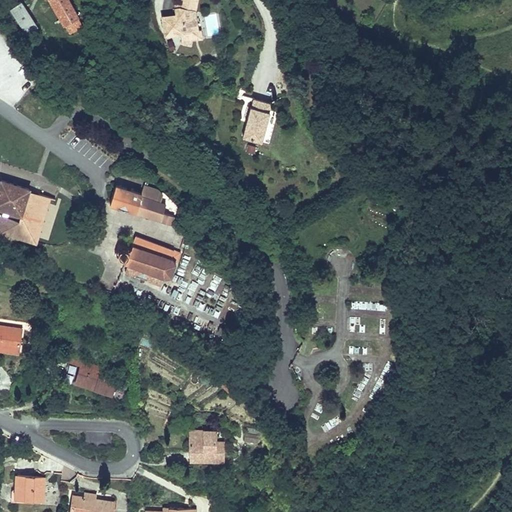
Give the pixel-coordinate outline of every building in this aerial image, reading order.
[(83,25),(79,17),(68,0),(50,0),(69,33),(78,27),(83,25)] [(179,8),(174,9),(176,15),(162,17),(166,36),(181,33),(182,43),(190,45),(191,39),(192,31),(197,30),(194,11),(196,0),(180,0),(180,4),(179,8)] [(20,2),(10,9),(26,34),(37,27),(20,2)] [(200,30),(197,30),(192,31),(191,39),(201,37),(200,30)] [(253,98),(251,106),(269,111),(271,103),(253,98)] [(250,124),(246,123),(243,137),(262,142),(268,116),(270,111),(269,111),(251,106),(250,106),(247,118),(251,119),(250,124)] [(50,197),(28,190),(28,188),(2,180),(0,184),(0,207),(10,210),(8,216),(0,213),(0,234),(13,238),(14,235),(36,241),(50,197)] [(162,194),(157,187),(144,184),(141,192),(116,184),(110,203),(160,219),(160,220),(171,223),(174,214),(164,211),(166,203),(160,201),(162,194)] [(125,271),(161,284),(163,277),(164,277),(171,276),(180,251),(135,235),(131,247),(119,243),(115,254),(126,258),(124,263),(127,264),(125,271)] [(0,348),(18,351),(21,329),(0,325),(0,348)] [(68,362),(81,366),(84,356),(71,352),(68,362)] [(84,356),(81,366),(76,379),(96,386),(95,389),(112,394),(115,385),(118,373),(88,364),(90,358),(84,356)] [(75,382),(95,389),(96,386),(76,379),(75,382)] [(204,430),(190,430),(189,459),(204,459),(223,460),(223,442),(215,442),(215,430),(214,430),(214,426),(204,426),(204,430)] [(244,441),(259,443),(260,435),(245,433),(244,441)] [(356,459),(361,455),(356,449),(351,452),(356,459)] [(16,473),(15,495),(45,497),(46,474),(16,473)] [(114,511),(116,500),(96,497),(84,495),(73,494),(70,511),(114,511)]
